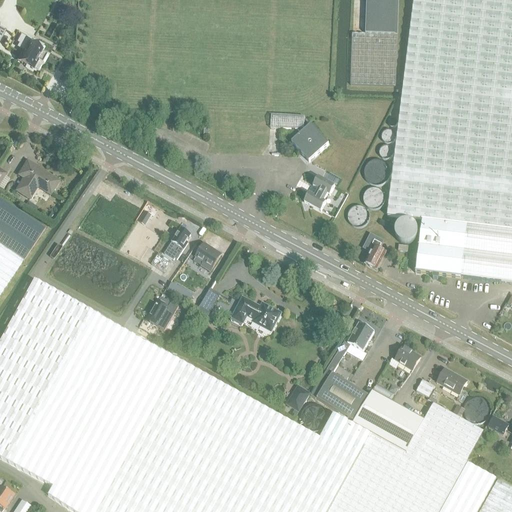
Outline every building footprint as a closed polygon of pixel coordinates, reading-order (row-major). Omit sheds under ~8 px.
[(366,0),(367,4),(355,4),(355,34),(352,34),(351,86),(363,88),(394,88),(397,0),(366,0)] [(400,98),(385,220),(406,223),(409,223),(420,225),(511,236),(511,0),(412,0),(401,90),(401,91),(401,97),(400,98)] [(18,43),(16,47),(23,51),(18,61),(31,69),(32,68),(35,69),(39,62),(40,63),(45,55),(40,52),(40,51),(39,51),(42,46),(35,43),(35,44),(29,41),(30,40),(25,37),(25,38),(20,36),(16,42),(18,43)] [(371,122),(371,118),(370,115),(368,113),(366,110),(363,107),(360,106),(357,105),(355,105),(351,105),(348,106),(345,107),(342,110),(341,112),(339,115),(337,118),(337,122),(337,125),(339,129),(341,132),(342,134),(345,136),(348,138),(351,139),(354,139),(357,139),(360,138),(363,136),(366,134),(368,132),(370,129),(371,126),(371,122)] [(271,117),(270,130),(304,131),(304,118),(271,117)] [(390,129),(392,129),(394,128),(395,127),(395,125),(395,123),(395,122),(393,120),(392,120),(391,119),(389,120),(387,120),(386,122),(385,124),(385,125),(386,127),(387,128),(389,129),(390,129)] [(311,127),(305,133),(301,136),(292,145),(309,165),(329,147),(311,127)] [(379,138),(379,141),(380,142),(381,144),(383,145),(386,145),(388,145),(390,144),(392,142),(392,140),(393,138),(392,136),(391,134),(389,132),(386,132),(385,132),(382,133),(381,134),(379,136),(379,138)] [(390,151),(388,149),(386,148),(384,147),(382,147),(380,148),(378,150),(377,152),(377,153),(378,156),(379,158),(380,159),(383,160),(386,160),(388,159),(390,157),(390,155),(391,153),(390,151)] [(363,183),(367,186),(372,188),(377,187),(381,185),(385,182),(387,178),(387,173),(386,169),(384,165),(380,162),(375,160),(371,160),(366,162),(363,165),(360,170),(360,174),(361,179),(363,183)] [(50,196),(59,183),(45,174),(44,176),(26,164),(19,176),(24,180),(16,192),(30,200),(37,188),(50,196)] [(330,198),(335,189),(318,180),(313,189),(319,192),(315,199),(309,196),(304,205),(321,214),(326,205),(323,204),(327,197),(330,198)] [(383,207),(384,191),(366,190),(365,206),(383,207)] [(109,192),(99,206),(121,220),(130,206),(109,192)] [(0,247),(23,263),(44,231),(32,223),(0,200),(0,247)] [(38,209),(28,203),(25,207),(35,214),(38,209)] [(351,207),(349,223),(366,225),(368,209),(351,207)] [(50,215),(47,220),(51,223),(55,218),(55,216),(53,215),(50,215)] [(381,221),(379,225),(389,230),(391,226),(381,221)] [(407,246),(410,244),(414,241),(416,237),(416,233),(415,229),(413,226),(409,224),(404,223),(400,224),(397,226),(395,229),(393,233),(394,238),(396,242),(399,244),(403,246),(407,246)] [(416,256),(414,274),(511,286),(511,236),(420,225),(416,256)] [(179,232),(164,256),(166,257),(173,261),(174,262),(175,260),(177,262),(188,244),(187,243),(191,237),(188,235),(188,234),(187,233),(186,231),(182,230),(182,231),(181,230),(179,232)] [(377,271),(386,253),(379,250),(381,246),(374,243),(369,253),(371,253),(365,265),(377,271)] [(194,262),(202,268),(210,273),(221,256),(205,245),(194,262)] [(0,296),(23,263),(0,247),(0,296)] [(161,273),(168,262),(150,250),(143,261),(161,273)] [(0,459),(53,489),(49,497),(48,497),(71,511),(480,511),(497,482),(467,464),(484,433),(435,407),(433,405),(423,422),(405,454),(352,426),(333,416),(320,440),(294,426),(158,351),(33,282),(0,342),(0,459)] [(193,297),(172,285),(167,292),(188,305),(193,297)] [(207,318),(221,296),(211,290),(198,312),(207,318)] [(160,298),(146,322),(161,332),(174,310),(169,307),(170,305),(160,298)] [(272,334),(282,316),(263,306),(261,311),(254,307),(255,306),(244,300),(233,319),(245,325),(248,318),(255,321),(253,324),(272,334)] [(350,347),(346,354),(362,363),(367,356),(366,355),(363,354),(374,334),(366,330),(366,329),(367,328),(362,325),(361,326),(361,327),(359,326),(352,339),(348,345),(350,347)] [(348,345),(352,339),(349,337),(311,397),(352,423),(368,398),(332,375),(350,347),(348,345)] [(167,339),(163,347),(170,351),(175,344),(167,339)] [(404,348),(394,363),(392,361),(389,367),(396,371),(399,366),(412,373),(421,359),(404,348)] [(459,397),(467,383),(445,370),(437,385),(459,397)] [(423,382),(416,393),(429,400),(435,388),(423,382)] [(302,387),(288,408),(299,414),(312,394),(302,387)] [(392,387),(389,393),(395,397),(398,390),(392,387)] [(462,405),(468,395),(462,391),(459,397),(457,402),(462,405)] [(372,394),(352,426),(405,454),(423,422),(372,394)] [(431,398),(428,403),(433,405),(435,407),(438,401),(431,398)] [(491,416),(490,413),(489,411),(488,409),(487,407),(485,406),(483,404),(480,404),(477,404),(474,405),(472,406),(470,408),(468,409),(467,412),(466,416),(467,420),(468,422),(470,424),(472,426),(474,427),(478,428),(480,428),(483,427),(487,425),(488,423),(489,421),(490,419),(491,416)] [(457,408),(453,415),(458,418),(462,411),(457,408)] [(503,437),(508,427),(493,420),(488,429),(503,437)] [(511,511),(511,489),(497,482),(480,511),(511,511)] [(0,491),(0,511),(3,511),(4,511),(5,511),(14,497),(2,489),(0,491)] [(29,511),(32,508),(22,502),(15,511),(29,511)]
